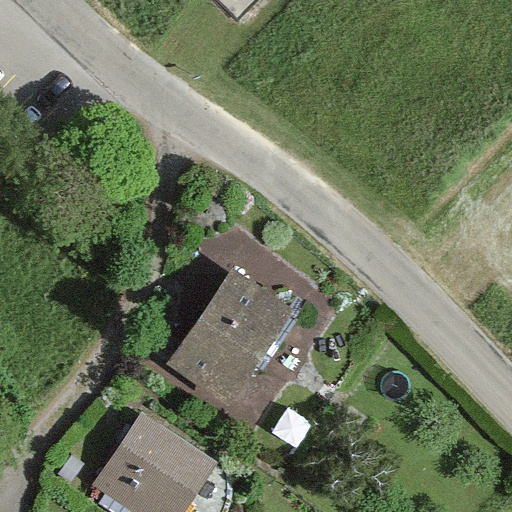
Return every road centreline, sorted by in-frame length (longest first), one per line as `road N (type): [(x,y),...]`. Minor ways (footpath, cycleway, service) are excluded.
road 1 (tertiary): [(511,397),(283,177),(45,0)]
road 2 (track): [(0,500),(233,142)]
road 3 (track): [(511,204),(418,302)]
